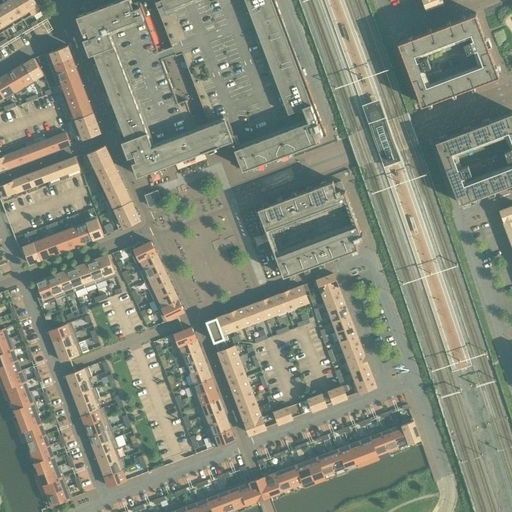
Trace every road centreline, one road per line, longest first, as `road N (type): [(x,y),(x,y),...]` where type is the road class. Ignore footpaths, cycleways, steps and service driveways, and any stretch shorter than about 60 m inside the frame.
road 1 (residential): [(414,381),(369,253),(340,264),(386,392)]
road 2 (residential): [(107,501),(386,392)]
road 3 (residential): [(316,166),(511,90)]
road 4 (residential): [(502,349),(457,214),(490,201)]
road 5 (residential): [(0,222),(56,370)]
road 6 (residential): [(197,318),(56,370)]
road 7 (residential): [(56,370),(107,501)]
road 8 (residential): [(445,511),(450,487),(414,381)]
road 9 (residential): [(285,0),(328,122)]
road 10 (residential): [(0,177),(113,134)]
